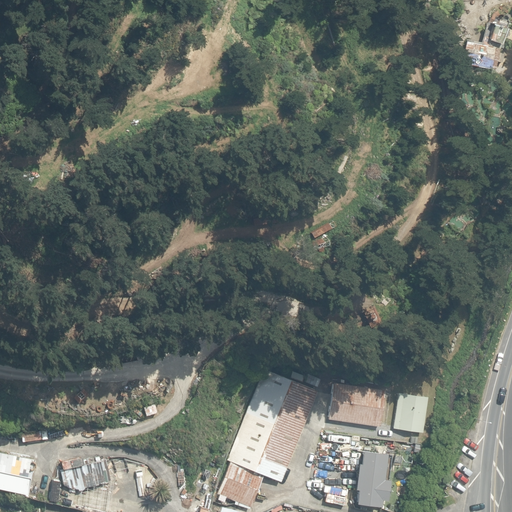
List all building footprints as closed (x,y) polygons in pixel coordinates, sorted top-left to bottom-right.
[(492,24),(487,39),(499,43),(503,28),(492,24)] [(466,41),(461,63),(493,69),(495,60),(497,61),(499,49),(485,47),(486,45),(466,41)] [(361,135),(375,139),(378,126),(364,123),(361,135)] [(310,228),(303,217),(286,227),(293,239),(310,228)] [(374,299),(361,301),(367,327),(381,324),(379,318),(389,316),(386,304),(376,307),(374,299)] [(225,496),(250,506),(262,474),(280,481),(316,390),(262,368),(226,459),(228,460),(216,491),(219,493),(217,498),(224,501),(225,496)] [(328,418),(379,425),(384,389),(333,382),(328,418)] [(421,432),(426,396),(397,392),(392,428),(421,432)] [(359,506),(380,511),(390,467),(398,469),(403,450),(348,437),(343,455),(353,457),(350,471),(341,469),(337,487),(338,488),(335,499),(359,505),(359,506)] [(0,488),(25,494),(32,459),(0,451),(0,488)]
